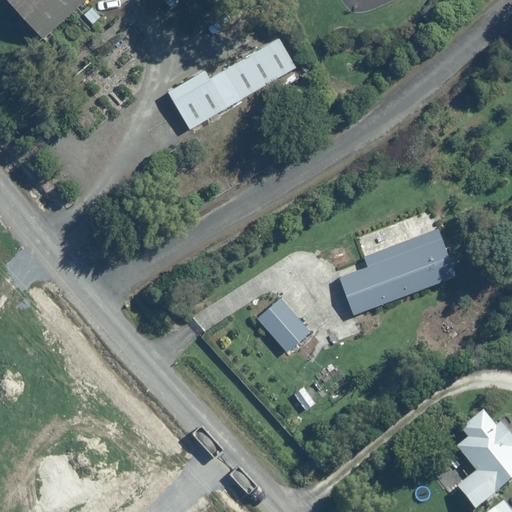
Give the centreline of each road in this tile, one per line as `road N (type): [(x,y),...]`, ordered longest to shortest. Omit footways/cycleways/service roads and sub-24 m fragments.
road 1 (unknown): [(98,296),(377,109),(511,1)]
road 2 (residential): [(0,181),(287,511)]
